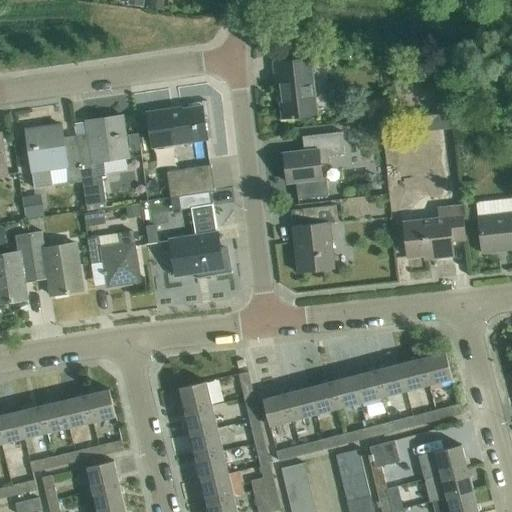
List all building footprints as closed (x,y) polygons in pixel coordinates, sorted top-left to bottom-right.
[(279,85),(282,120),(317,116),(311,59),(274,63),(276,86),(279,85)] [(207,140),(204,120),(209,119),(206,101),(188,103),(188,107),(152,112),(157,148),(207,140)] [(77,144),(82,182),(83,182),(88,211),(107,208),(103,178),(107,177),(105,162),(128,158),(122,117),(87,122),(90,143),(77,144)] [(69,184),(82,182),(77,144),(64,146),(61,125),(25,131),(31,172),(33,172),(35,188),(53,186),(51,169),(66,167),(69,184)] [(312,151),(283,155),(287,185),(296,184),(298,200),(328,197),(326,179),(321,179),(319,166),(330,164),(329,157),(344,156),(341,133),(310,137),(312,151)] [(168,173),(172,198),(210,193),(215,192),(211,167),(168,173)] [(172,211),(212,206),(210,193),(172,198),(170,198),(172,211)] [(41,197),(23,200),(26,219),(27,222),(45,219),(41,197)] [(478,217),(477,217),(481,254),(511,250),(511,213),(502,215),(500,200),(477,202),(478,217)] [(139,205),(125,207),(127,219),(141,217),(139,205)] [(329,225),(338,224),(335,206),(302,210),(304,226),(292,228),(298,274),(334,270),(329,225)] [(453,241),(466,239),(462,206),(448,208),(449,218),(403,223),(407,258),(435,255),(436,259),(454,257),(453,241)] [(156,227),(146,229),(148,242),(158,241),(156,227)] [(100,237),(87,239),(90,256),(91,263),(91,265),(103,263),(107,287),(141,282),(133,232),(119,234),(100,237)] [(42,233),(29,235),(35,275),(48,273),(52,296),(82,291),(77,258),(75,244),(45,249),(42,233)] [(216,234),(170,241),(175,276),(197,273),(198,279),(229,274),(225,249),(219,250),(216,234)] [(35,275),(29,235),(16,237),(19,253),(0,256),(0,304),(27,300),(23,277),(35,275)] [(232,362),(229,340),(206,343),(209,365),(232,362)] [(446,353),(422,359),(429,387),(453,381),(446,353)] [(422,359),(399,365),(406,393),(429,387),(422,359)] [(399,365),(377,370),(384,398),(406,393),(399,365)] [(377,370),(354,376),(361,404),(384,398),(377,370)] [(239,374),(245,398),(255,396),(249,372),(239,374)] [(354,376),(331,382),(338,410),(361,404),(354,376)] [(179,389),(185,412),(212,406),(206,382),(179,389)] [(331,382),(308,388),(315,416),(338,410),(331,382)] [(308,388),(286,394),(293,421),(315,416),(308,388)] [(109,389),(86,395),(93,423),(116,417),(109,389)] [(293,421),(286,394),(263,399),(270,427),(293,421)] [(86,395),(63,401),(70,429),(93,423),(86,395)] [(245,398),(250,421),(260,419),(255,396),(245,398)] [(63,401),(40,406),(47,434),(70,429),(63,401)] [(460,404),(434,411),(437,421),(463,414),(460,404)] [(40,406),(18,412),(24,440),(47,434),(40,406)] [(185,412),(190,435),(217,429),(212,406),(185,412)] [(434,411),(412,417),(414,427),(437,421),(434,411)] [(18,412),(0,416),(0,442),(1,446),(24,440),(18,412)] [(412,417),(389,423),(392,432),(414,427),(412,417)] [(256,443),(256,444),(266,441),(260,419),(250,421),(256,443)] [(389,423),(366,428),(369,438),(392,432),(389,423)] [(366,428),(344,434),(346,444),(369,438),(366,428)] [(190,435),(195,458),(223,451),(217,429),(190,435)] [(344,434),(321,440),(323,450),(346,444),(344,434)] [(123,440),(98,446),(101,456),(125,450),(123,440)] [(321,440),(299,446),(301,455),(323,450),(321,440)] [(266,441),(256,444),(261,466),(271,464),(266,441)] [(371,469),(372,469),(378,492),(388,489),(383,466),(399,462),(394,441),(370,447),(372,455),(368,456),(371,469)] [(98,446),(75,451),(77,462),(101,456),(98,446)] [(301,455),(299,446),(277,451),(279,461),(301,455)] [(462,446),(434,453),(418,457),(424,480),(468,469),(462,446)] [(336,456),(347,502),(370,497),(359,450),(336,456)] [(75,451),(52,457),(55,467),(77,462),(75,451)] [(195,458),(201,480),(228,474),(223,451),(195,458)] [(55,467),(52,457),(31,462),(33,472),(55,467)] [(86,468),(92,491),(120,485),(115,461),(86,468)] [(281,469),(283,481),(307,475),(304,463),(281,469)] [(252,480),(254,492),(277,487),(271,464),(261,466),(264,477),(252,480)] [(474,492),(468,469),(424,480),(430,503),(446,499),(474,492)] [(201,480),(206,504),(233,497),(228,474),(201,480)] [(43,477),(49,501),(59,499),(53,475),(43,477)] [(283,481),(286,493),(310,487),(307,475),(283,481)] [(36,480),(11,486),(13,496),(38,490),(36,480)] [(92,491),(96,511),(107,511),(125,508),(120,485),(92,491)] [(11,486),(0,488),(0,499),(13,496),(11,486)] [(399,486),(388,489),(378,492),(382,511),(393,511),(402,510),(404,509),(399,486)] [(277,487),(254,492),(259,511),(271,511),(282,509),(277,487)] [(286,493),(289,504),(313,499),(310,487),(286,493)] [(446,499),(449,511),(478,511),(474,492),(446,499)] [(236,511),(233,497),(206,504),(208,511),(236,511)] [(373,511),(370,497),(347,502),(349,511),(373,511)] [(16,504),(18,511),(37,511),(42,511),(39,499),(16,504)] [(49,501),(51,511),(61,511),(59,499),(49,501)] [(289,504),(291,511),(308,511),(316,510),(313,499),(289,504)]
